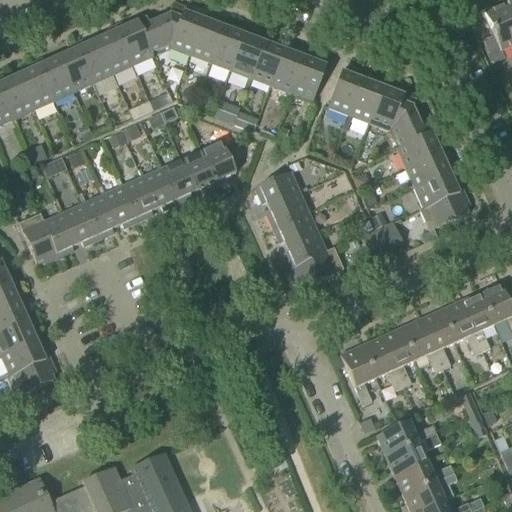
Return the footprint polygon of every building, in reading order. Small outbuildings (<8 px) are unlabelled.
[(511,3),(503,7),(511,26),(511,3)] [(145,20),(135,24),(149,56),(150,56),(169,47),(171,46),(184,10),(171,5),(167,18),(148,26),(145,20)] [(511,48),(511,26),(503,7),(483,16),(493,38),(482,42),(492,65),(504,60),(501,53),(511,48)] [(171,46),(169,47),(168,51),(189,59),(203,22),(191,18),(192,13),(184,10),(171,46)] [(215,27),(203,22),(189,59),(209,67),(225,25),(217,22),(215,27)] [(149,56),(135,24),(123,30),(121,25),(113,29),(132,69),(152,60),(150,56),(149,56)] [(233,28),(225,25),(209,67),(229,75),(243,38),(231,33),(233,28)] [(108,37),(96,42),(112,78),(132,69),(113,29),(106,32),(108,37)] [(229,75),(249,82),(265,41),(250,35),(248,39),(243,38),(229,75)] [(265,41),(249,82),(270,90),(284,53),(278,51),(280,46),(265,41)] [(112,78),(96,42),(83,48),(81,43),(74,47),(92,87),(112,78)] [(68,54),(56,60),(72,96),(92,87),(74,47),(66,50),(68,54)] [(284,53),(270,90),(290,98),(306,56),(298,53),(296,58),(284,53)] [(313,59),(306,56),(290,98),(311,106),(325,69),(312,64),(313,59)] [(42,61),(34,65),(52,105),(72,96),(56,60),(44,65),(42,61)] [(52,105),(34,65),(26,68),(28,72),(16,78),(32,114),(52,105)] [(348,119),(363,78),(355,75),(354,79),(340,74),(326,111),(348,119)] [(32,114),(16,78),(4,83),(2,79),(0,79),(0,94),(13,123),(32,114)] [(363,78),(348,119),(368,127),(382,90),(369,85),(371,81),(363,78)] [(382,90),(368,127),(389,135),(391,131),(390,129),(404,93),(396,90),(394,95),(382,90)] [(416,98),(404,93),(390,129),(391,131),(399,150),(399,151),(431,136),(426,126),(420,129),(412,111),(416,98)] [(0,128),(13,123),(0,94),(0,128)] [(213,122),(232,129),(237,115),(239,111),(219,104),(213,122)] [(147,106),(136,111),(140,120),(151,115),(147,106)] [(258,123),(237,115),(232,129),(253,136),(258,123)] [(160,117),(147,123),(152,133),(165,127),(160,117)] [(91,142),(85,128),(78,131),(83,145),(91,142)] [(126,146),(140,139),(135,128),(121,135),(126,146)] [(219,128),(212,131),(216,141),(223,138),(219,128)] [(277,141),(284,144),(288,134),(281,131),(277,141)] [(107,141),(112,152),(126,146),(120,134),(107,141)] [(399,151),(399,150),(395,152),(404,172),(444,154),(441,146),(437,148),(431,136),(399,151)] [(200,153),(216,190),(230,183),(228,179),(235,176),(220,144),(200,153)] [(216,190),(200,153),(180,162),(194,194),(199,192),(201,196),(216,190)] [(80,154),(66,160),(72,173),(86,166),(80,154)] [(448,162),(444,154),(404,172),(413,192),(449,176),(443,164),(448,162)] [(194,194),(180,162),(160,171),(176,207),(191,201),(189,196),(194,194)] [(296,166),(287,169),(290,176),(299,172),(296,166)] [(160,171),(140,180),(155,212),(160,210),(162,214),(176,207),(160,171)] [(267,210),(299,196),(289,175),(253,192),(260,207),(265,205),(267,210)] [(454,188),(449,176),(413,192),(421,211),(422,212),(462,194),(459,186),(454,188)] [(155,212),(140,180),(120,189),(137,225),(151,219),(149,214),(155,212)] [(137,225),(120,189),(101,198),(115,230),(120,227),(122,232),(137,225)] [(422,212),(421,211),(418,212),(428,234),(432,232),(467,216),(464,210),(469,208),(462,194),(422,212)] [(12,196),(4,195),(3,206),(10,207),(12,196)] [(299,196),(267,210),(269,216),(265,218),(271,232),(308,216),(299,196)] [(370,196),(360,200),(366,213),(376,209),(370,196)] [(101,198),(81,207),(97,243),(112,236),(110,232),(115,230),(101,198)] [(97,243),(81,207),(61,216),(75,248),(81,245),(83,250),(97,243)] [(61,216),(42,224),(41,225),(57,261),(72,254),(70,250),(75,248),(61,216)] [(308,216),(271,232),(278,247),(282,245),(285,250),(316,236),(308,216)] [(41,225),(42,224),(39,217),(17,227),(35,266),(41,263),(43,267),(57,261),(41,225)] [(369,221),(374,233),(385,228),(379,217),(369,221)] [(374,233),(364,238),(360,240),(369,260),(402,246),(392,225),(385,228),(374,233)] [(419,238),(422,246),(436,239),(432,232),(428,234),(419,238)] [(316,236),(285,250),(287,255),(283,257),(289,272),(325,255),(325,254),(316,236)] [(349,252),(359,248),(356,242),(346,246),(349,252)] [(325,254),(325,255),(289,272),(296,286),(300,284),(303,290),(342,273),(333,251),(325,254)] [(0,287),(13,281),(9,274),(5,276),(0,264),(0,287)] [(16,289),(13,281),(0,287),(0,310),(17,303),(12,291),(16,289)] [(511,315),(499,286),(478,295),(492,328),(504,322),(511,339),(511,315)] [(478,295),(458,304),(481,355),(489,351),(481,333),(492,328),(478,295)] [(17,303),(0,310),(0,334),(31,321),(27,313),(23,315),(17,303)] [(458,304),(438,313),(453,345),(465,340),(473,358),(481,355),(458,304)] [(453,345),(438,313),(419,322),(441,372),(449,369),(441,351),(453,345)] [(34,329),(31,321),(0,334),(0,358),(35,343),(30,331),(34,329)] [(441,372),(419,322),(399,331),(414,363),(425,358),(433,376),(441,372)] [(414,363),(399,331),(380,339),(402,390),(410,387),(402,369),(414,363)] [(402,390),(380,339),(360,349),(374,381),(386,376),(394,394),(402,390)] [(35,343),(0,358),(0,360),(7,377),(8,379),(48,361),(45,353),(41,355),(35,343)] [(374,381),(360,349),(339,358),(361,408),(371,404),(362,386),(374,381)] [(8,379),(7,377),(4,379),(14,401),(53,383),(51,377),(55,375),(48,361),(8,379)] [(468,422),(478,417),(469,397),(458,401),(468,422)] [(490,413),(481,417),(486,428),(495,424),(490,413)] [(487,437),(478,417),(468,422),(476,441),(487,437)] [(363,437),(374,432),(369,421),(358,426),(363,437)] [(385,459),(435,436),(431,428),(413,436),(407,423),(375,438),(385,459)] [(435,436),(385,459),(393,479),(426,464),(422,456),(440,448),(438,444),(435,436)] [(493,444),(499,456),(507,452),(502,440),(493,444)] [(507,452),(499,456),(504,468),(511,464),(511,456),(509,451),(507,452)] [(188,511),(164,457),(163,456),(130,471),(132,477),(119,483),(113,470),(82,484),(84,489),(49,504),(39,481),(0,498),(0,511),(188,511)] [(426,464),(393,479),(402,499),(452,475),(449,467),(431,476),(426,464)] [(452,475),(402,499),(408,511),(424,511),(443,503),(452,499),(447,487),(456,483),(452,475)] [(447,511),(443,503),(424,511),(476,511),(483,509),(480,501),(467,507),(455,511),(447,511)]
